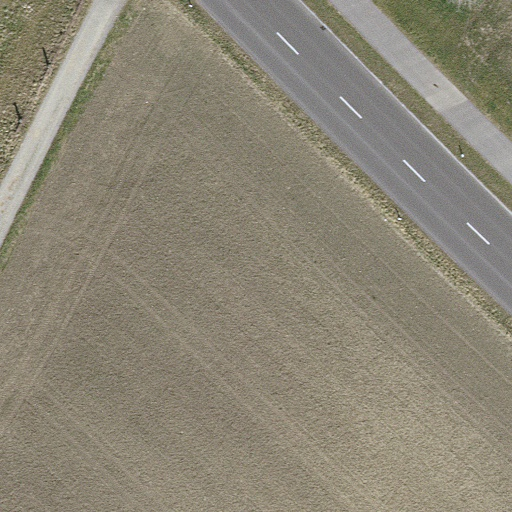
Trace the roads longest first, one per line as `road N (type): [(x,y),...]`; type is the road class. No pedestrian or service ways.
road 1 (tertiary): [(511,260),(251,0)]
road 2 (track): [(0,219),(109,0)]
